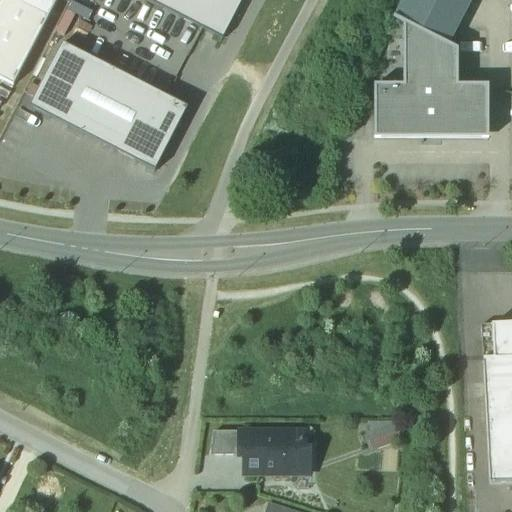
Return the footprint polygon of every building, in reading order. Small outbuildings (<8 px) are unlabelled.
[(58,0),(0,0),(0,80),(15,88),(58,0)] [(243,0),(141,0),(221,42),(243,0)] [(406,0),(396,20),(404,25),(449,49),(473,0),(406,0)] [(449,49),(404,25),(403,89),(374,91),(375,144),(487,144),(486,91),(458,91),(458,53),(449,49)] [(187,110),(63,48),(30,113),(154,175),(187,110)] [(259,193),(253,183),(244,189),(250,198),(259,193)] [(479,363),(511,361),(511,326),(477,328),(479,363)] [(511,487),(511,361),(479,363),(487,489),(511,487)] [(366,437),(372,454),(398,445),(400,425),(366,437)] [(245,434),(214,434),(210,458),(236,458),(236,452),(245,452),(245,434)] [(294,434),(245,434),(245,452),(245,478),(294,478),(304,468),(304,444),(294,434)]
